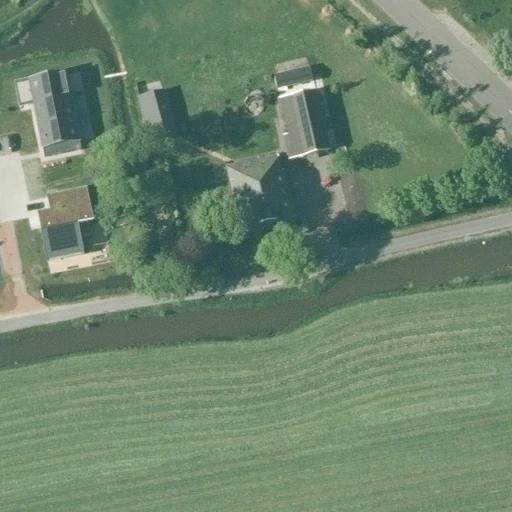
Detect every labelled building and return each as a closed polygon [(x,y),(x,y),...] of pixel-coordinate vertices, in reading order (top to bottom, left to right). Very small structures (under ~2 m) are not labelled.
[(15,85),(20,108),(71,98),(66,75),(15,85)] [(294,160),(329,152),(316,92),(280,101),(294,160)] [(75,120),(71,98),(20,108),(20,109),(33,106),(38,128),(75,120)] [(75,120),(38,128),(42,150),(80,142),(75,120)] [(285,173),(282,173),(278,158),(227,170),(241,231),(241,232),(243,232),(294,220),(296,220),(296,218),(295,218),(285,173)] [(41,229),(46,252),(59,249),(61,260),(82,256),(76,228),(92,225),(85,192),(48,199),(51,214),(39,217),(41,229)]
